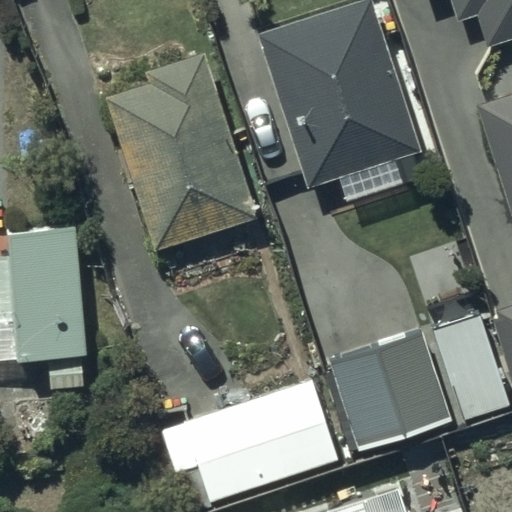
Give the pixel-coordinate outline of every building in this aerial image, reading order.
[(300,181),(328,172),(336,197),(426,169),(379,21),(372,0),(327,0),(250,25),(300,181)] [(511,0),(446,0),(452,16),(474,9),(483,40),(511,30),(511,0)] [(252,210),(197,44),(138,63),(142,77),(96,92),(147,245),(252,210)] [(511,86),(472,100),(506,208),(511,205),(511,86)] [(80,379),(68,215),(0,220),(0,353),(41,351),(44,382),(80,379)] [(511,299),(484,309),(511,391),(511,273),(511,274),(511,276),(511,299)] [(476,310),(428,324),(456,416),(503,401),(476,310)] [(417,325),(324,355),(353,445),(446,415),(417,325)] [(179,406),(204,487),(335,446),(310,365),(179,406)] [(259,511),(410,511),(410,510),(402,511),(305,511),(301,499),(259,511)]
